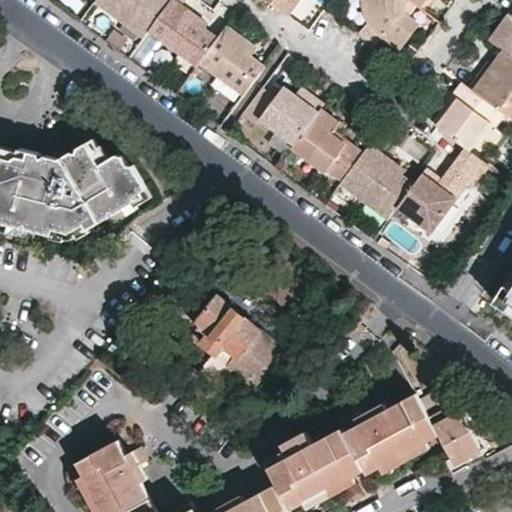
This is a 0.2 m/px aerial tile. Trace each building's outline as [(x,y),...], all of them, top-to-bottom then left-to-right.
[(98,0),(146,35),(150,30),(172,1),(170,0),(98,0)] [(178,0),(172,0),(172,1),(204,26),(208,22),(184,4),(178,0)] [(299,0),(268,0),(288,15),(299,0)] [(408,0),(364,0),(367,12),(370,18),(373,22),(375,24),(377,27),(381,30),(384,34),(402,48),(421,24),(409,15),(405,11),(408,0)] [(409,15),(418,4),(412,0),(408,0),(405,11),(409,15)] [(204,26),(172,1),(150,30),(198,65),(201,61),(219,37),(204,26)] [(511,54),(511,11),(502,26),(506,29),(496,43),(506,50),(511,54)] [(373,22),(370,18),(360,30),(377,43),(384,34),(381,30),(377,27),(375,24),(373,22)] [(258,46),(228,24),(225,29),(248,46),(246,49),(252,54),(258,46)] [(502,26),(491,40),(496,43),(506,29),(502,26)] [(245,93),(266,64),(252,54),(246,49),(248,46),(225,29),(219,37),(201,61),(245,93)] [(511,54),(506,50),(475,91),(499,110),(505,114),(511,118),(511,54)] [(463,82),(433,123),(440,127),(468,86),(463,82)] [(308,102),(314,94),(300,84),(294,92),(308,102)] [(323,108),(327,104),(314,94),(308,102),(294,92),(286,86),(278,97),(263,118),(297,143),(323,108)] [(440,127),(471,150),(491,122),(499,110),(475,91),(468,86),(440,127)] [(263,118),(278,97),(264,87),(243,114),(258,125),(263,118)] [(297,143),(295,147),(329,172),(331,169),(346,180),(366,152),(350,140),(347,143),(338,137),(340,133),(347,125),(323,108),(297,143)] [(499,110),(491,122),(496,126),(505,114),(499,110)] [(350,140),(340,133),(338,137),(347,143),(350,140)] [(94,141),(87,145),(100,167),(110,162),(101,148),(99,149),(94,141)] [(346,180),(343,183),(391,219),(400,207),(417,183),(404,173),(393,165),(397,160),(373,143),(366,152),(346,180)] [(0,232),(10,233),(72,242),(125,211),(134,206),(136,197),(147,191),(132,168),(128,166),(124,159),(118,157),(110,162),(100,167),(87,145),(60,160),(27,156),(26,163),(18,161),(10,166),(0,164),(0,232)] [(471,150),(469,149),(447,179),(443,185),(425,172),(417,183),(400,207),(435,233),(470,185),(475,188),(491,166),(471,150)] [(0,154),(0,164),(10,166),(18,161),(26,163),(27,156),(17,155),(16,157),(0,154)] [(407,169),(397,160),(393,165),(404,173),(407,169)] [(429,166),(425,172),(443,185),(447,179),(429,166)] [(151,199),(147,191),(136,197),(134,206),(125,211),(129,217),(138,213),(136,208),(151,199)] [(0,239),(9,241),(10,233),(0,232),(0,239)] [(184,246),(174,239),(162,255),(171,262),(184,246)] [(193,289),(168,270),(116,332),(132,343),(148,322),(145,320),(157,306),(159,307),(169,296),(180,305),(193,289)] [(258,326),(216,295),(193,325),(204,333),(197,344),(214,356),(220,347),(234,357),(236,355),(247,363),(240,373),(256,384),(283,349),(256,328),(258,326)] [(484,452),(458,403),(431,418),(419,395),(388,411),(385,405),(372,411),(358,419),(361,426),(347,433),(344,429),(314,444),(308,432),(293,439),(296,446),(283,453),(287,460),(274,466),(297,507),(366,470),(368,474),(441,435),(458,466),(484,452)] [(372,411),(366,401),(352,409),(358,419),(372,411)] [(142,465),(134,451),(128,453),(120,439),(78,461),(105,511),(289,511),(276,488),(246,502),(244,497),(229,505),(215,511),(197,511),(195,509),(189,511),(159,511),(144,483),(149,479),(142,465)] [(143,446),(134,451),(142,465),(150,461),(143,446)] [(210,503),(214,511),(215,511),(229,505),(224,497),(210,503)]
